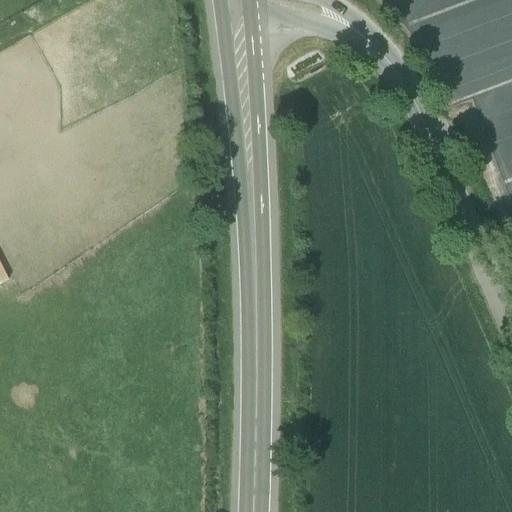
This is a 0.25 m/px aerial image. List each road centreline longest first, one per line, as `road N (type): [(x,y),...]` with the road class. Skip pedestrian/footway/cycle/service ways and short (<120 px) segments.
road 1 (secondary): [(252,511),(255,289),(237,2)]
road 2 (residential): [(511,336),(407,96),(370,38),(316,7),(237,2)]
